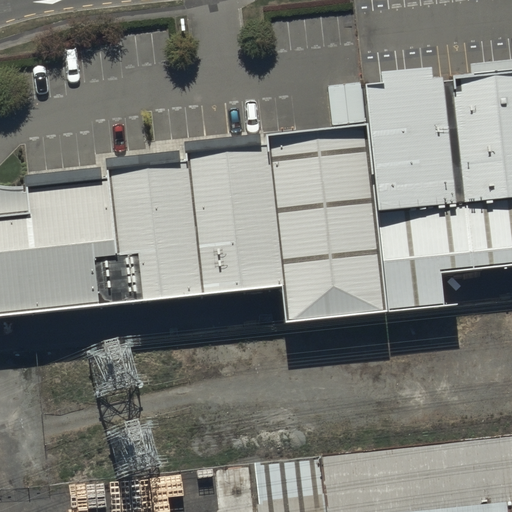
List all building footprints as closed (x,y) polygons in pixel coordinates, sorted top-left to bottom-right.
[(511,82),(366,98),(378,220),(511,206),(511,82)] [(0,215),(0,319),(273,289),(277,321),(369,311),(351,143),(261,153),(259,142),(178,151),(180,162),(101,171),(102,178),(24,187),(27,213),(0,215)] [(511,206),(378,220),(389,321),(444,315),(440,282),(511,274),(511,206)] [(511,511),(511,430),(207,463),(212,511),(511,511)] [(200,469),(158,472),(159,490),(202,487),(200,469)]
